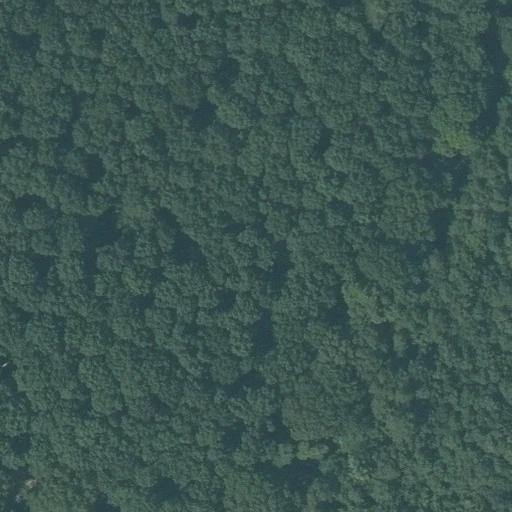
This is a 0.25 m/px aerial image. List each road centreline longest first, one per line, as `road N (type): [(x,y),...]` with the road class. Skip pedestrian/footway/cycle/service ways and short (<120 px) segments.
road 1 (track): [(511,51),(282,511)]
road 2 (unknown): [(0,456),(156,511)]
